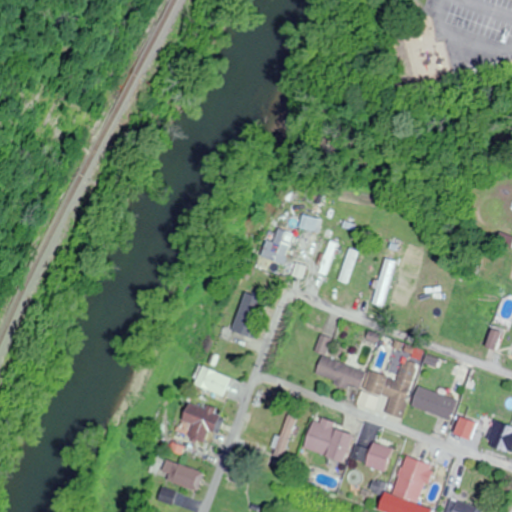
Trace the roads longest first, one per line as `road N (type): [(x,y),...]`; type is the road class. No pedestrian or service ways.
road 1 (residential): [(218,511),(290,301),(371,323)]
road 2 (residential): [(511,469),(261,372)]
road 3 (residential): [(511,374),(371,323)]
